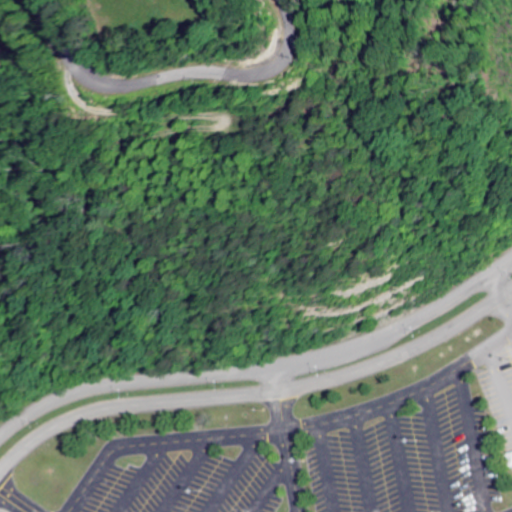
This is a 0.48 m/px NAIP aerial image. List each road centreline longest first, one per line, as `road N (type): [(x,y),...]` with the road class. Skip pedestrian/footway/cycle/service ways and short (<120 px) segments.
road 1 (residential): [(0,481),(34,450),(89,425),(279,403),(363,381),(424,355),(511,299)]
road 2 (residential): [(511,260),(422,319),(346,353),(266,373),(83,394),(0,435)]
road 3 (residential): [(269,0),(286,38),(273,73),(110,92),(76,66),(31,0)]
